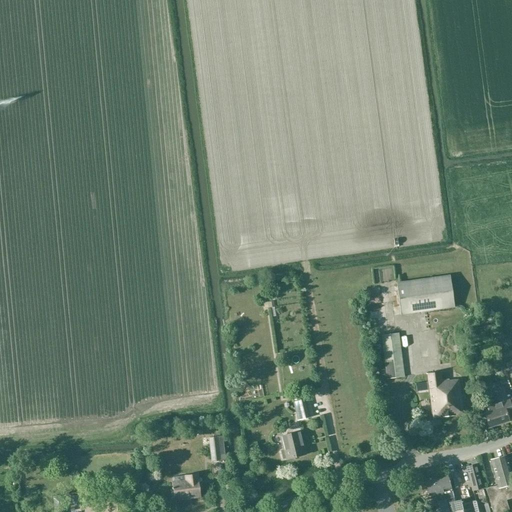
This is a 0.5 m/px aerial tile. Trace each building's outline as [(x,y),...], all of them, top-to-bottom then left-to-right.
[(400,316),(454,308),(450,276),(396,283),(400,316)] [(386,380),(404,377),(399,334),(381,336),(386,380)] [(459,380),(457,380),(441,381),(441,372),(426,375),(427,383),(432,420),(463,415),(459,380)] [(511,416),(511,408),(510,401),(511,399),(511,391),(508,379),(488,385),(494,404),(487,406),(489,412),(483,413),(488,429),(510,422),(508,417),(511,416)] [(298,420),(312,417),(307,397),(293,400),(298,420)] [(283,459),(305,454),(299,433),(281,437),(284,449),(280,450),(283,459)] [(211,462),(221,461),(218,437),(208,438),(211,462)] [(511,477),(506,456),(490,460),(498,486),(486,489),(491,504),(492,511),(501,511),(509,510),(506,501),(511,498),(511,477)] [(472,491),(483,488),(477,465),(466,467),(472,491)] [(454,501),(453,498),(446,473),(425,479),(429,496),(435,494),(437,502),(439,511),(473,511),(471,502),(470,497),(454,501)] [(201,498),(198,479),(197,475),(185,477),(186,481),(171,482),(174,501),(184,500),(185,501),(192,500),(191,499),(201,498)] [(482,511),(479,500),(471,502),(473,511),(482,511)]
